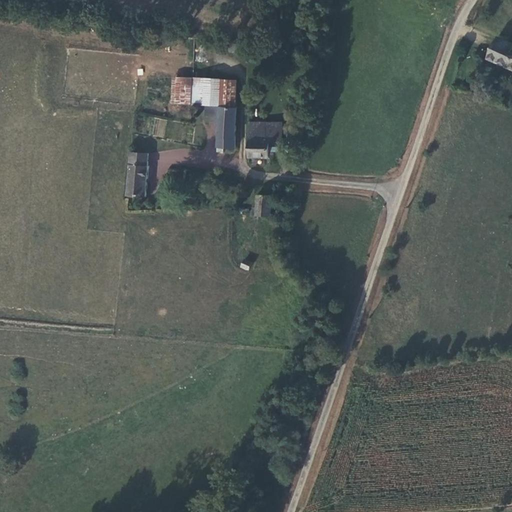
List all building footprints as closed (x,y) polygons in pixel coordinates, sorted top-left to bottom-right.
[(511,43),(500,38),(489,59),(511,71),(511,43)] [(207,42),(196,41),(194,62),(205,63),(207,42)] [(240,80),(174,77),(173,104),(207,106),(240,108),(240,80)] [(240,108),(207,106),(206,122),(219,123),(217,150),(238,151),(240,108)] [(268,124),(250,121),(250,133),(269,136),(268,124)] [(281,126),(268,124),(269,136),(282,138),(281,126)] [(250,160),(276,160),(275,151),(284,151),(282,138),(269,136),(250,133),(250,160)] [(151,154),(130,152),(127,197),(148,198),(151,154)] [(257,217),(274,218),(275,196),(259,195),(257,217)] [(242,255),(239,264),(246,266),(249,257),(242,255)]
